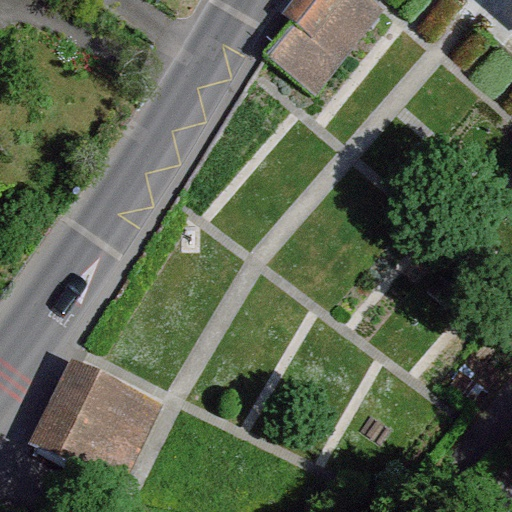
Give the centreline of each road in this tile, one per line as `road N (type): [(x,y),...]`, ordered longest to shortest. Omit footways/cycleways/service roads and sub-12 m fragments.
road 1 (tertiary): [(247,0),(0,385)]
road 2 (residential): [(511,415),(406,511)]
